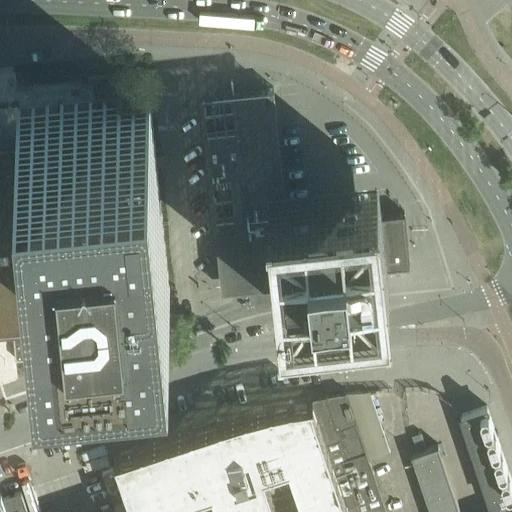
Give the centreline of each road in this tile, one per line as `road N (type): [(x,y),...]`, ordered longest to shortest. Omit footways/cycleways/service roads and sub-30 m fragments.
road 1 (secondary): [(19,0),(240,14),(319,33),(427,106),(511,231)]
road 2 (unclassified): [(0,438),(205,368)]
road 3 (secondary): [(511,142),(415,37),(351,0)]
road 4 (unclassified): [(350,336),(471,336),(496,358),(511,407)]
road 5 (unclassified): [(511,289),(350,336)]
road 6 (unclassified): [(350,336),(205,368)]
